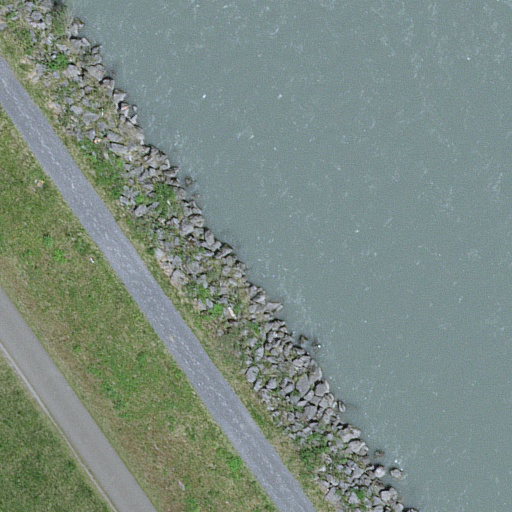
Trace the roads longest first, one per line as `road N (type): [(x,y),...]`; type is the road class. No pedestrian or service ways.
road 1 (track): [(293,511),(0,92)]
road 2 (track): [(0,320),(132,511)]
